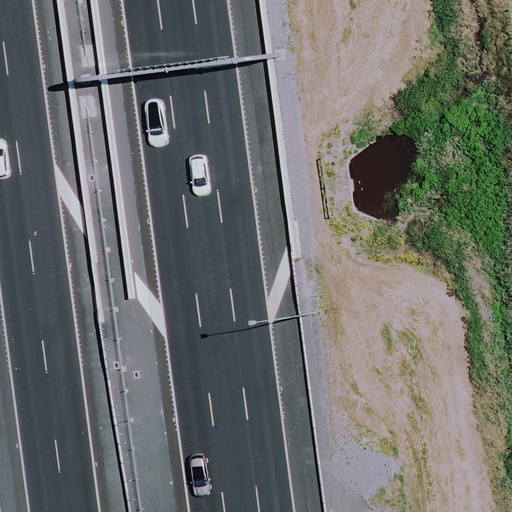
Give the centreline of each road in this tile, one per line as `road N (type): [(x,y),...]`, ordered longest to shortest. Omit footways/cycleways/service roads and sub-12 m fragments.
road 1 (motorway): [(149,0),(219,511)]
road 2 (motorway): [(62,511),(0,52)]
